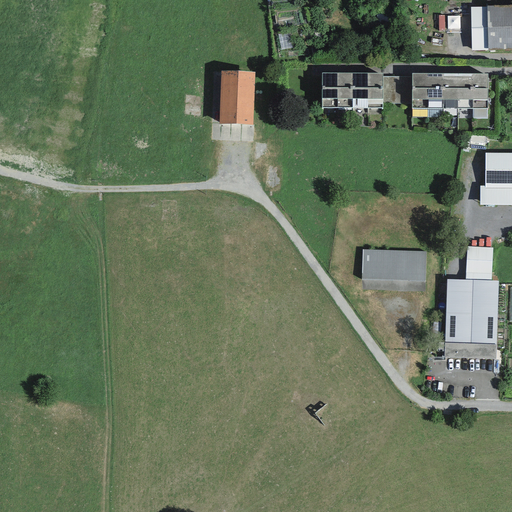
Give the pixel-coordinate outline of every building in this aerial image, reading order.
[(511,8),(471,9),(472,53),(511,52),(511,8)] [(461,34),(461,20),(449,20),(449,34),(461,34)] [(253,75),(220,75),(219,128),(252,128),(253,75)] [(488,78),(321,76),(321,111),(382,111),(382,107),(411,107),(410,112),(488,113),(488,78)] [(511,155),(485,156),(485,189),(481,189),(481,211),(511,210),(511,155)] [(493,248),(468,247),(465,282),(491,282),(493,248)] [(427,253),(364,251),(363,279),(426,281),(427,253)] [(465,282),(447,281),(445,345),(497,347),(499,283),(491,282),(465,282)] [(497,347),(445,345),(444,359),(496,361),(497,347)]
